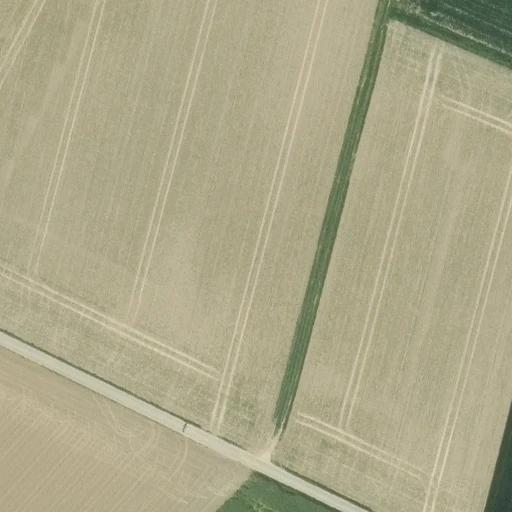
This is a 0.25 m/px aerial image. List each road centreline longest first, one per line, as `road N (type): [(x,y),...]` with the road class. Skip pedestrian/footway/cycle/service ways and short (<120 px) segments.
road 1 (track): [(388,0),(260,463)]
road 2 (track): [(0,340),(357,511)]
road 3 (track): [(384,15),(511,68)]
